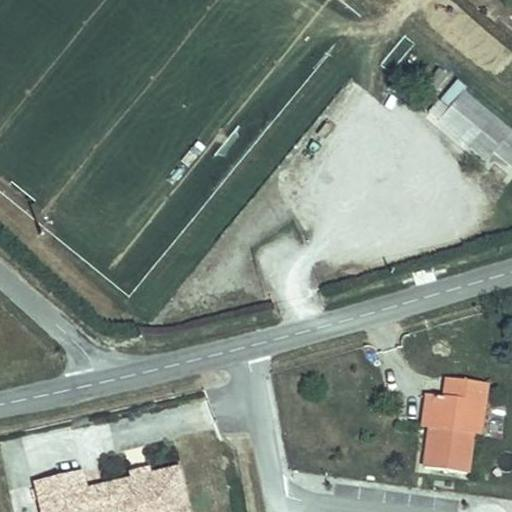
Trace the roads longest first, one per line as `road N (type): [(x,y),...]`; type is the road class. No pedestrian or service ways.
road 1 (residential): [(243,349),(271,494),(472,511)]
road 2 (tertiary): [(243,349),(511,273)]
road 3 (unclassified): [(0,274),(89,354),(100,380)]
road 4 (tertiary): [(100,380),(243,349)]
